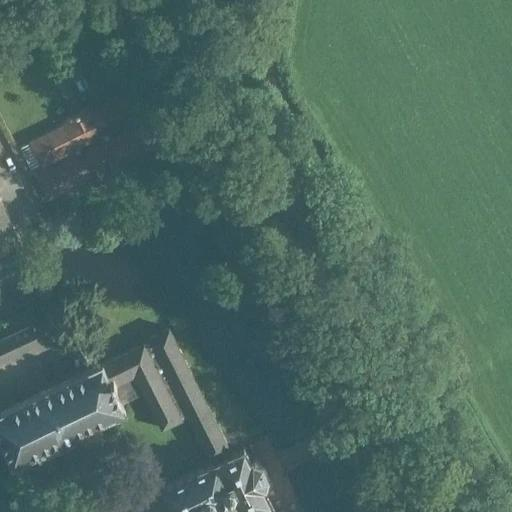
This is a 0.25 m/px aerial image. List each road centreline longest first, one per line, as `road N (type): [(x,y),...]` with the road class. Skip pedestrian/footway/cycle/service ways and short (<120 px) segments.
road 1 (track): [(393,403),(245,116)]
road 2 (track): [(393,403),(450,511)]
